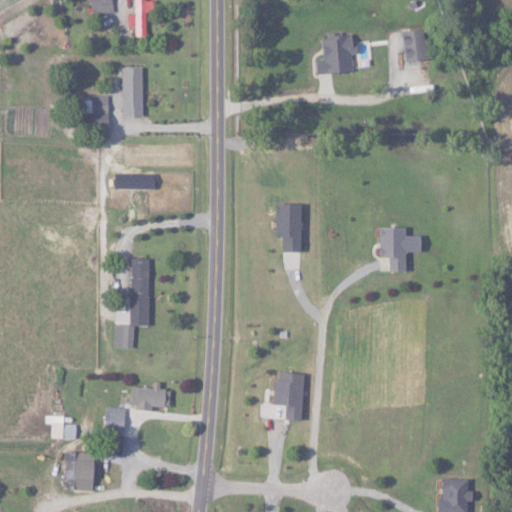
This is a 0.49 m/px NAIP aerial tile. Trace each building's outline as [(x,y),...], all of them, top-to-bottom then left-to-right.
[(87,0),(88,14),(110,13),(109,0),(87,0)] [(130,0),(130,14),(123,14),(123,27),(130,26),(131,36),(142,36),(141,13),(148,12),(148,0),(130,0)] [(399,59),(419,59),(418,28),(402,28),(402,37),(397,38),(397,50),(398,50),(399,59)] [(348,70),(347,53),(352,52),(352,40),(346,40),(346,32),(329,33),(329,37),(317,38),(318,59),(311,59),(311,72),(348,70)] [(117,115),(140,116),(141,66),(118,66),(117,115)] [(89,99),(77,99),(76,128),(105,129),(105,94),(89,94),(89,99)] [(143,189),(143,173),(123,172),(122,188),(143,189)] [(402,269),(402,251),(414,251),(414,234),(402,234),(402,225),(373,226),(374,256),(382,256),(382,270),(402,269)] [(146,296),(147,258),(127,257),(126,296),(146,296)] [(129,324),(110,323),(109,346),(128,347),(129,324)] [(295,419),(297,372),(269,371),(267,418),(295,419)] [(127,408),(147,409),(148,405),(165,406),(165,389),(157,389),(157,382),(147,381),(147,387),(129,386),(127,408)] [(118,455),(120,407),(101,406),(99,454),(118,455)] [(58,415),(42,414),(41,422),(47,422),(47,437),(72,438),(72,423),(58,423),(58,415)] [(90,490),(91,454),(67,453),(65,488),(90,490)] [(435,498),(431,498),(430,511),(465,511),(466,478),(435,477),(435,498)]
